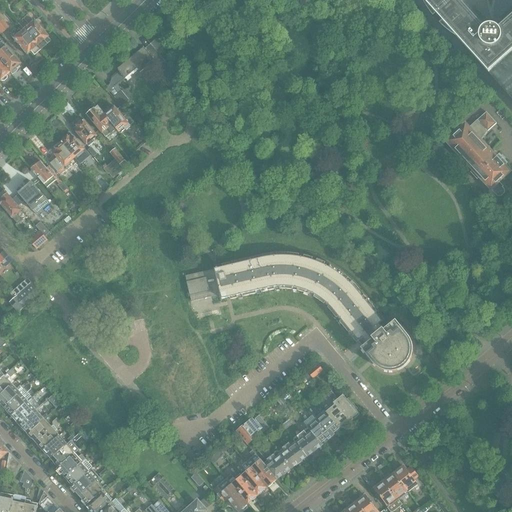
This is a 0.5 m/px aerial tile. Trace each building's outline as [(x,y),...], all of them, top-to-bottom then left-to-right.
[(458,0),(422,0),(438,17),(449,29),(489,73),(511,51),(511,15),(498,28),(497,27),(496,26),(494,26),(493,25),(491,25),(489,25),(488,25),(486,26),(485,26),(483,27),(458,0)] [(47,37),(33,20),(22,29),(40,50),(47,44),(50,41),(47,37)] [(34,56),(40,50),(22,29),(16,35),(12,30),(9,36),(26,55),(30,52),(34,56)] [(157,53),(164,47),(157,39),(151,45),(157,53)] [(19,64),(0,42),(0,61),(9,72),(11,73),(13,74),(15,71),(16,69),(15,67),(19,64)] [(165,62),(157,53),(151,45),(145,49),(155,61),(159,67),(158,67),(161,70),(159,72),(176,92),(185,86),(165,62)] [(141,73),(155,61),(145,49),(118,71),(119,72),(112,79),(109,87),(106,90),(109,93),(110,92),(122,107),(129,102),(117,87),(125,80),(126,80),(126,79),(130,76),(132,74),(138,69),(141,73)] [(0,80),(1,81),(3,82),(6,79),(6,77),(5,75),(9,72),(0,61),(0,80)] [(118,130),(106,116),(99,107),(95,111),(93,108),(88,112),(90,115),(88,116),(106,137),(111,133),(112,135),(118,130)] [(115,107),(106,116),(118,130),(121,135),(126,131),(127,132),(132,127),(131,126),(134,124),(134,123),(122,108),(118,111),(115,107)] [(463,127),(447,143),(473,170),(470,172),(477,180),(479,178),(489,188),(489,189),(489,192),(491,195),(496,195),(497,197),(500,197),(504,193),(504,191),(502,189),(502,188),(498,184),(509,173),(502,167),(505,164),(504,163),(499,158),(498,157),(495,160),(479,143),(485,133),(493,125),(483,115),(474,123),(475,124),(467,131),(463,127)] [(93,139),(95,137),(83,121),(82,122),(80,121),(78,123),(78,125),(74,129),(89,146),(95,141),(93,139)] [(63,141),(61,143),(62,144),(73,156),(76,158),(81,164),(90,155),(71,134),(67,137),(65,137),(64,139),(63,141)] [(76,158),(73,156),(62,144),(61,145),(59,145),(57,147),(57,149),(55,150),(56,151),(54,153),(67,168),(71,165),(70,163),(73,160),(76,158)] [(96,155),(91,148),(88,150),(93,157),(96,155)] [(123,169),(128,164),(115,149),(109,154),(114,160),(123,169)] [(59,175),(67,168),(54,153),(49,157),(50,159),(47,161),(59,175)] [(123,170),(123,169),(114,160),(106,166),(115,177),(123,170)] [(69,188),(57,174),(49,165),(46,168),(41,161),(38,164),(35,165),(32,167),(32,169),(48,187),(57,180),(60,184),(59,185),(65,191),(69,188)] [(26,187),(18,194),(29,205),(34,211),(36,213),(37,214),(50,203),(47,199),(32,182),(31,182),(29,182),(26,185),(26,187)] [(99,187),(93,192),(98,197),(103,193),(99,187)] [(7,194),(3,191),(0,193),(0,197),(1,199),(0,200),(0,204),(18,224),(22,220),(17,215),(22,211),(7,194)] [(41,231),(45,236),(50,233),(41,223),(37,227),(41,231)] [(47,239),(45,236),(41,231),(30,240),(36,248),(47,239)] [(0,269),(0,270),(0,269),(0,264),(2,263),(5,267),(12,261),(4,251),(0,254),(0,269)] [(356,343),(357,342),(357,343),(359,342),(361,344),(363,347),(362,348),(361,349),(366,355),(368,353),(371,357),(369,358),(373,364),(376,366),(378,365),(379,366),(380,367),(382,367),(383,368),(385,369),(388,369),(390,370),(392,370),(393,369),(395,369),(397,369),(398,368),(400,368),(401,367),(403,366),(404,365),(405,363),(406,362),(407,361),(408,359),(409,358),(409,356),(410,355),(410,353),(410,351),(410,350),(410,348),(410,346),(410,345),(409,343),(409,341),(408,340),(410,339),(408,336),(403,330),(401,332),(398,328),(400,327),(396,321),(384,330),(379,324),(384,320),(380,314),(378,316),(375,312),(377,311),(367,299),(365,301),(362,297),(364,296),(356,286),(352,281),(350,283),(347,280),(349,278),(340,271),(330,265),(329,267),(324,265),(325,263),(319,260),(317,259),(316,262),(312,261),(313,258),(304,255),(303,258),(299,257),(299,255),(288,253),(276,253),(277,256),(272,256),(272,254),(260,256),(253,258),(254,260),(249,261),(248,259),(234,262),(235,265),(230,266),(230,263),(222,265),(223,268),(185,276),(191,302),(221,295),(222,299),(225,299),(224,295),(229,294),(230,300),(238,298),(237,296),(242,295),(243,297),(257,294),(256,291),(261,290),(261,293),(268,291),(275,290),(275,287),(279,287),(280,289),(286,289),(292,290),(293,287),(298,288),(297,291),(303,293),(309,295),(310,293),(315,295),(313,297),(319,301),(324,305),(326,302),(329,306),(327,308),(332,313),(336,318),(338,317),(341,320),(339,322),(349,333),(351,332),(354,335),(352,337),(356,343)] [(15,299),(33,284),(28,279),(11,294),(15,299)] [(22,310),(41,294),(33,284),(15,299),(14,300),(17,303),(22,310)] [(19,312),(22,310),(17,303),(13,306),(19,312)] [(314,379),(323,371),(318,365),(308,372),(313,378),(314,379)] [(0,395),(13,384),(15,382),(11,377),(16,373),(12,369),(5,376),(0,379),(0,395)] [(313,378),(308,372),(299,380),(299,381),(301,383),(304,386),(313,378)] [(17,389),(13,384),(0,395),(0,403),(1,405),(4,404),(5,407),(21,393),(29,385),(29,384),(29,383),(28,382),(22,387),(21,385),(17,389)] [(28,401),(31,398),(26,393),(30,389),(29,388),(31,387),(29,385),(21,393),(5,407),(7,409),(7,411),(11,416),(28,401)] [(332,392),(327,396),(333,403),(350,422),(359,415),(358,413),(356,411),(357,411),(356,410),(357,409),(349,398),(347,399),(346,398),(344,397),(343,395),(338,399),(336,397),(332,392)] [(350,422),(333,403),(327,396),(325,393),(322,396),(326,402),(325,402),(328,407),(324,410),(324,411),(340,430),(350,422)] [(286,403),(280,396),(275,400),(281,407),(286,403)] [(21,423),(36,409),(28,401),(11,416),(16,421),(16,420),(19,421),(21,423)] [(27,433),(44,418),(42,416),(36,409),(21,423),(23,425),(23,427),(23,428),(27,433)] [(324,411),(324,410),(315,418),(331,438),(340,430),(324,411)] [(255,420),(253,421),(252,419),(237,432),(247,445),(256,437),(254,435),(257,433),(259,436),(268,428),(258,416),(254,420),(255,420)] [(331,438),(315,418),(314,418),(312,416),(303,423),(307,427),(308,428),(310,431),(322,445),(331,438)] [(37,440),(52,427),(44,418),(27,433),(31,438),(32,437),(35,438),(37,440)] [(293,423),(290,419),(282,426),(285,430),(293,423)] [(43,450),(59,435),(52,427),(37,440),(39,442),(39,445),(43,450)] [(322,445),(310,431),(308,428),(293,439),(295,442),(307,457),(322,445)] [(52,457),(67,444),(59,435),(43,450),(47,455),(48,454),(50,455),(52,457)] [(54,462),(58,467),(68,459),(74,453),(79,449),(71,440),(69,442),(67,444),(52,457),(54,459),(54,462)] [(229,442),(220,450),(223,454),(232,446),(229,442)] [(307,457),(295,442),(291,446),(289,443),(281,448),(284,451),(280,454),(292,468),(307,457)] [(0,443),(0,460),(8,452),(0,443)] [(265,466),(276,479),(292,468),(280,454),(279,455),(277,452),(272,456),(262,444),(256,449),(268,463),(265,466)] [(210,459),(214,464),(223,456),(219,451),(210,459)] [(82,462),(85,459),(82,455),(78,458),(74,453),(68,459),(58,467),(57,468),(61,473),(62,473),(64,473),(66,476),(82,462)] [(16,474),(21,467),(9,454),(7,463),(2,462),(1,471),(6,472),(6,470),(14,476),(16,474)] [(267,488),(276,479),(265,466),(256,455),(251,459),(254,462),(249,466),(267,488)] [(89,470),(93,467),(85,459),(82,462),(66,476),(68,478),(69,480),(68,481),(72,486),(88,472),(89,470)] [(257,496),(267,488),(249,466),(246,463),(243,466),(242,467),(244,470),(239,475),(257,496)] [(397,472),(394,474),(399,480),(398,481),(400,484),(402,484),(408,492),(417,485),(414,480),(418,476),(411,467),(406,471),(403,466),(402,468),(401,466),(396,470),(397,472)] [(96,480),(99,477),(91,469),(89,470),(88,472),(71,487),(75,492),(76,492),(78,492),(80,494),(96,480)] [(30,490),(34,481),(25,471),(21,478),(21,480),(25,482),(23,486),(30,490)] [(205,482),(197,473),(191,478),(199,487),(205,482)] [(392,491),(398,499),(408,492),(402,484),(400,484),(398,481),(399,480),(394,474),(393,475),(392,474),(387,478),(387,479),(385,481),(389,487),(389,488),(391,491),(392,491)] [(227,479),(230,483),(248,504),(257,496),(239,475),(234,479),(231,475),(227,479)] [(223,503),(227,500),(237,511),(238,511),(248,504),(230,483),(227,479),(213,491),(223,503)] [(82,499),(87,504),(103,489),(102,487),(96,480),(80,494),(82,497),(83,499),(82,499)] [(392,511),(403,505),(398,499),(392,491),(391,491),(389,488),(389,487),(385,481),(383,482),(382,481),(377,485),(378,486),(374,489),(383,501),(386,506),(386,507),(389,511),(392,511)] [(85,506),(91,511),(96,511),(112,499),(103,489),(87,504),(85,506)] [(40,500),(39,504),(42,507),(41,507),(45,511),(62,511),(44,492),(40,500)] [(10,511),(13,497),(14,495),(2,493),(0,503),(0,511),(10,511)] [(356,503),(355,504),(359,510),(361,510),(362,511),(378,511),(375,507),(374,508),(365,496),(361,499),(360,498),(355,502),(356,503)] [(23,511),(26,500),(13,497),(10,511),(23,511)] [(206,511),(208,510),(198,498),(187,508),(185,505),(176,511),(206,511)] [(36,511),(37,511),(38,505),(30,503),(30,501),(26,500),(23,511),(36,511)] [(112,502),(100,511),(120,511),(124,509),(119,503),(116,506),(112,502)]
